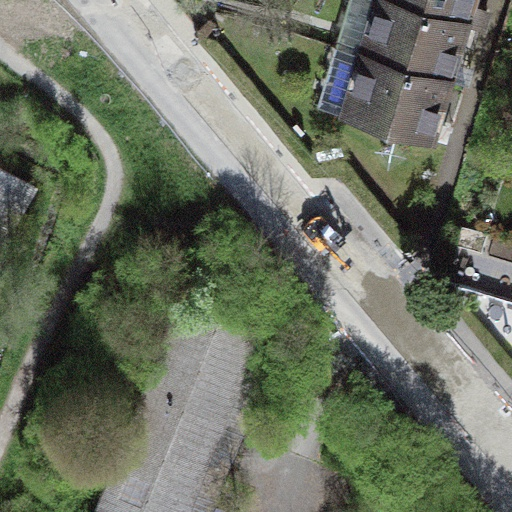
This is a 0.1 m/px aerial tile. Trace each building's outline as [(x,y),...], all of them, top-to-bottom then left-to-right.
[(380,0),(364,56),(446,80),(463,21),(392,0),(380,0)] [(392,0),(463,21),(469,0),(392,0)] [(446,80),(364,56),(347,114),(429,139),(446,80)] [(0,250),(33,192),(0,173),(0,250)] [(359,511),(180,244),(129,278),(143,300),(65,353),(152,484),(174,469),(202,511),(359,511)]
